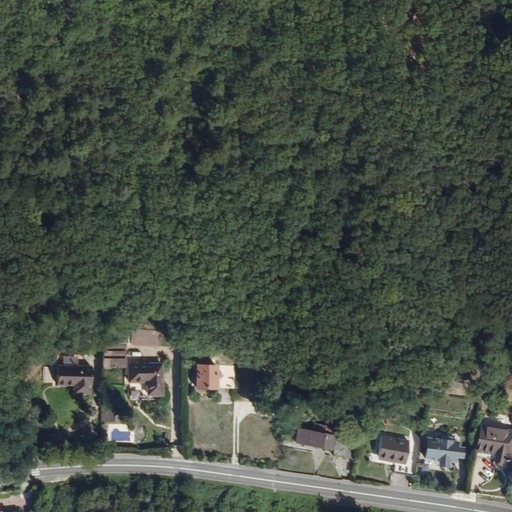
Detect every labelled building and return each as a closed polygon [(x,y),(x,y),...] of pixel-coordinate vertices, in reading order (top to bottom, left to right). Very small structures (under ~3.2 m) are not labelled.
[(123,367),(123,334),(99,334),(99,367),(123,367)] [(159,394),(159,362),(125,362),(125,381),(143,381),(143,394),(159,394)] [(212,386),(213,364),(193,363),(193,385),(212,386)] [(87,393),(87,365),(54,364),(54,384),(70,384),(70,392),(78,392),(87,393)] [(504,428),(506,419),(487,415),(485,424),(504,428)] [(508,464),(511,444),(511,430),(480,425),(476,450),(497,453),(496,460),(496,462),(497,464),(500,467),(503,467),(507,466),(508,464)] [(328,448),(331,434),(295,427),(293,441),(328,448)] [(403,463),(407,439),(379,434),(375,457),(403,463)] [(353,458),(356,439),(334,436),(331,455),(353,458)] [(452,460),(455,440),(425,436),(422,456),(452,460)] [(496,460),(497,453),(476,450),(475,457),(496,460)]
